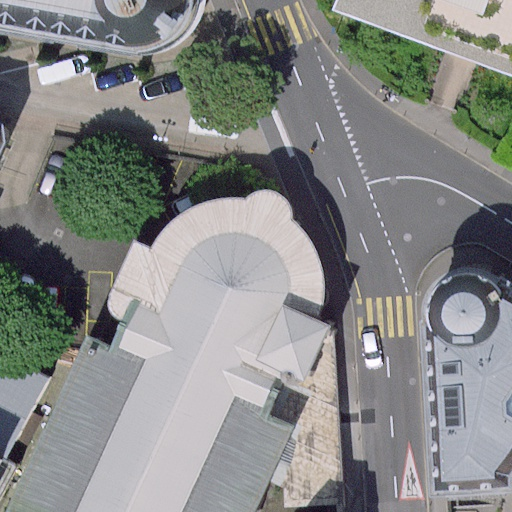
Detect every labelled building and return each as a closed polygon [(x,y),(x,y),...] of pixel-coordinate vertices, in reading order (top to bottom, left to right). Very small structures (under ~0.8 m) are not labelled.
[(0,0),(0,67),(128,90),(150,89),(174,78),(192,65),(208,44),(215,0),(214,0),(0,0)] [(511,0),(337,0),(334,9),(511,76),(511,0)] [(0,189),(22,136),(0,132),(0,189)] [(160,263),(144,256),(118,311),(117,321),(118,329),(121,335),(132,339),(122,365),(100,356),(38,511),(277,511),(304,446),(280,437),(297,394),(316,401),(337,347),(321,341),(333,310),(332,283),(300,233),(301,223),(296,215),(287,208),(276,205),(264,206),(255,214),(215,216),(194,226),(160,263)] [(424,315),(439,509),(511,503),(511,280),(491,270),(464,273),(440,291),(424,315)] [(0,344),(0,511),(5,511),(74,374),(0,344)]
